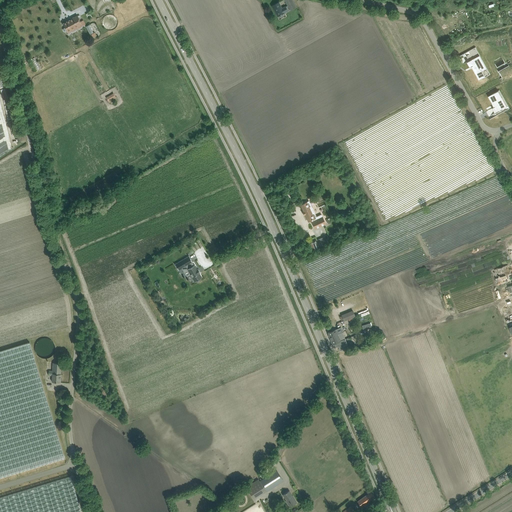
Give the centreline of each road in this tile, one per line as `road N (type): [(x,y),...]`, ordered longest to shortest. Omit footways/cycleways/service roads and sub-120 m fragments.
road 1 (secondary): [(390,507),(272,227),(158,0)]
road 2 (unclassified): [(91,511),(70,438),(78,308),(0,28)]
road 3 (unclassified): [(358,0),(420,18),(478,119),(497,130)]
